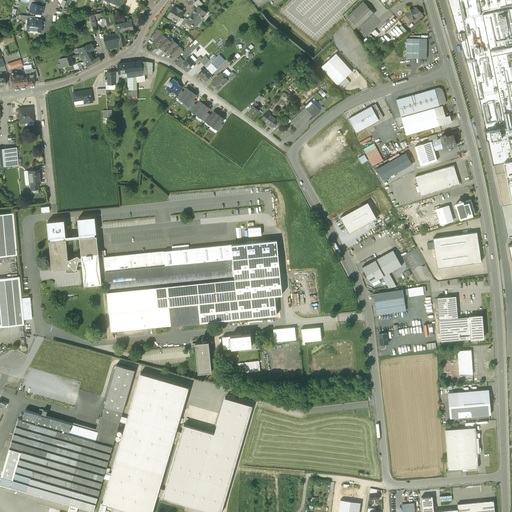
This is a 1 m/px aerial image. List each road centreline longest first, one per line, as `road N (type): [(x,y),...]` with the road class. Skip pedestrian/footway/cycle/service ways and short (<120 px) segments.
road 1 (tertiary): [(503,477),(495,266),(451,70)]
road 2 (unclassified): [(292,152),(364,293),(388,485)]
road 3 (residential): [(133,50),(170,65),(292,152)]
road 4 (unclassified): [(451,70),(347,105),(292,152)]
road 5 (track): [(239,468),(388,485)]
road 6 (residential): [(0,95),(60,84),(133,50)]
